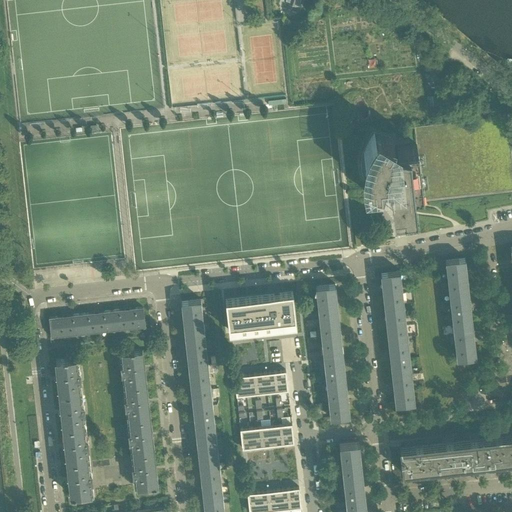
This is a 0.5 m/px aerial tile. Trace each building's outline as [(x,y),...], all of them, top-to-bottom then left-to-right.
[(389,177),(391,198),(393,213),(394,213),(393,207),(403,206),(404,212),(405,212),(405,210),(409,210),(414,209),(414,210),(415,210),(414,201),(511,190),(511,163),(511,150),(507,116),(421,126),(414,126),(416,143),(396,146),(396,148),(390,146),(393,137),(373,132),(372,134),(370,136),(368,139),(367,141),(366,144),(365,146),(364,149),(363,152),(363,155),(362,158),(362,161),(362,163),(362,166),(362,169),(362,172),(363,175),(364,178),(366,178),(366,179),(381,182),(382,176),(389,177)] [(445,259),(447,276),(467,274),(465,257),(445,259)] [(380,272),(382,290),(402,288),(400,270),(380,272)] [(447,276),(449,292),(469,290),(467,274),(447,276)] [(315,285),(317,303),(337,300),(335,283),(315,285)] [(382,290),(384,305),(404,303),(402,288),(382,290)] [(250,295),(225,298),(228,325),(232,324),(259,321),(295,317),(292,290),(278,292),(274,293),(274,292),(250,295)] [(449,292),(451,309),(471,307),(469,290),(449,292)] [(181,300),(183,317),(202,315),(201,298),(181,300)] [(317,303),(319,319),(339,316),(337,300),(317,303)] [(384,305),(386,321),(406,319),(404,303),(384,305)] [(130,316),(128,316),(130,331),(134,331),(133,326),(145,324),(143,307),(129,308),(130,316)] [(451,309),(452,325),(472,322),(471,307),(451,309)] [(125,309),(112,310),(114,328),(125,326),(126,332),(130,331),(128,316),(126,316),(125,309)] [(99,319),(97,319),(99,335),(102,334),(102,329),(114,328),(112,310),(98,312),(99,319)] [(94,312),(80,314),(82,331),(94,330),(94,335),(99,335),(97,319),(95,320),(94,312)] [(68,323),(66,323),(67,338),(71,338),(70,333),(82,331),(80,314),(67,315),(68,323)] [(183,317),(184,333),(204,331),(202,315),(183,317)] [(67,338),(66,323),(64,323),(63,316),(49,317),(51,335),(63,333),(63,339),(67,338)] [(319,319),(321,335),(341,332),(339,316),(319,319)] [(386,321),(387,338),(407,336),(406,319),(386,321)] [(452,325),(454,341),(474,339),(472,322),(452,325)] [(184,333),(186,350),(206,348),(204,331),(184,333)] [(321,335),(322,351),(342,349),(341,332),(321,335)] [(387,338),(389,355),(409,352),(407,336),(387,338)] [(474,339),(454,341),(456,358),(476,356),(475,346),(474,339)] [(186,350),(188,366),(208,364),(206,348),(186,350)] [(120,365),(121,371),(144,368),(142,349),(138,349),(138,350),(134,350),(134,349),(130,350),(122,351),(122,352),(124,364),(120,365)] [(322,351),(324,367),(344,365),(342,349),(322,351)] [(389,355),(391,371),(411,368),(409,352),(389,355)] [(55,359),(58,378),(81,375),(80,369),(77,370),(75,358),(76,358),(76,356),(67,357),(64,357),(64,358),(60,358),(55,359)] [(188,366),(190,383),(210,381),(208,364),(188,366)] [(324,367),(326,384),(346,381),(344,365),(324,367)] [(125,373),(126,385),(146,383),(144,368),(121,371),(121,373),(125,373)] [(391,371),(393,387),(413,385),(411,368),(391,371)] [(285,369),(275,371),(277,390),(288,389),(285,369)] [(275,371),(265,372),(267,391),(277,390),(275,371)] [(265,372),(255,373),(257,392),(267,391),(265,372)] [(255,373),(244,374),(246,393),(257,392),(255,373)] [(244,374),(234,375),(236,395),(246,393),(244,374)] [(58,378),(59,393),(79,390),(78,378),(81,378),(81,375),(58,378)] [(190,383),(192,399),(212,397),(210,381),(190,383)] [(326,384),(328,400),(348,398),(346,381),(326,384)] [(124,398),(125,405),(148,403),(146,383),(126,385),(127,398),(124,398)] [(413,385),(393,387),(393,391),(395,404),(405,403),(415,402),(413,385)] [(59,393),(61,411),(84,409),(84,403),(81,403),(79,390),(59,393)] [(192,399),(194,416),(214,414),(212,397),(192,399)] [(348,398),(328,400),(330,417),(350,415),(348,398)] [(128,407),(130,419),(150,417),(148,403),(125,405),(125,407),(128,407)] [(61,411),(63,427),(83,424),(82,412),(85,411),(84,409),(61,411)] [(194,416),(195,431),(215,429),(214,414),(194,416)] [(128,432),(129,439),(152,436),(150,417),(130,419),(131,432),(128,432)] [(291,422),(280,423),(282,443),(294,442),(291,422)] [(280,423),(270,425),(272,444),(282,443),(280,423)] [(63,427),(65,445),(88,442),(88,437),(84,437),(83,424),(63,427)] [(270,425),(259,426),(262,445),(272,444),(270,425)] [(259,426),(249,427),(252,446),(262,445),(259,426)] [(249,427),(240,428),(242,447),(252,446),(249,427)] [(195,431),(197,448),(217,446),(215,429),(195,431)] [(511,449),(510,435),(498,437),(501,461),(511,459),(511,449)] [(132,440),(134,453),(153,451),(152,436),(129,439),(129,441),(132,440)] [(498,437),(486,438),(488,463),(501,461),(498,437)] [(486,438),(473,440),(476,464),(488,463),(486,438)] [(473,440),(461,441),(464,465),(476,464),(473,440)] [(339,443),(341,460),(361,458),(359,441),(339,443)] [(461,441),(449,442),(451,467),(464,465),(461,441)] [(65,445),(67,461),(87,459),(85,446),(89,445),(88,442),(65,445)] [(449,442),(436,444),(439,468),(451,467),(449,442)] [(436,444),(418,446),(421,470),(439,468),(436,444)] [(197,448),(199,464),(219,462),(217,446),(197,448)] [(421,470),(418,446),(400,448),(403,472),(421,470)] [(132,466),(133,472),(156,470),(153,451),(134,453),(135,466),(132,466)] [(341,460),(342,476),(363,474),(361,458),(341,460)] [(67,461),(69,479),(92,476),(91,471),(88,471),(87,459),(67,461)] [(199,464),(201,481),(221,479),(219,462),(199,464)] [(156,470),(133,472),(133,474),(136,474),(137,486),(137,487),(149,486),(152,485),(153,486),(156,486),(156,485),(157,485),(156,470)] [(342,476),(344,492),(364,490),(363,474),(342,476)] [(92,476),(69,479),(71,495),(72,495),(76,495),(76,494),(79,494),(91,493),(91,491),(89,479),(92,479),(92,476)] [(201,481),(203,497),(223,495),(221,479),(201,481)] [(299,486),(288,487),(291,507),(301,506),(299,486)] [(288,487),(278,489),(280,508),(291,507),(288,487)] [(278,489),(268,490),(270,509),(280,508),(278,489)] [(268,490),(257,491),(260,510),(270,509),(268,490)] [(344,492),(346,509),(366,507),(364,490),(344,492)] [(257,492),(246,493),(248,511),(259,511),(257,492)] [(203,497),(204,511),(224,511),(223,495),(203,497)]
